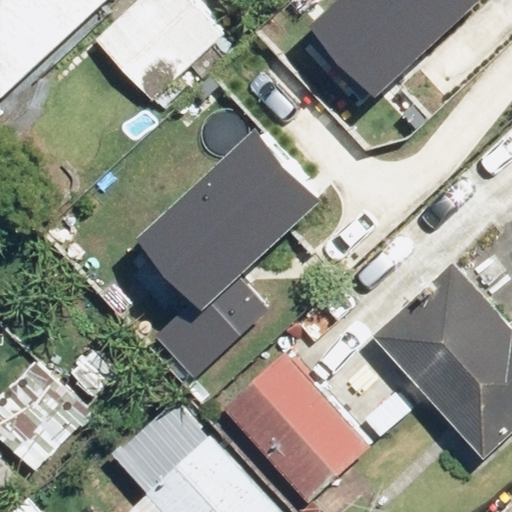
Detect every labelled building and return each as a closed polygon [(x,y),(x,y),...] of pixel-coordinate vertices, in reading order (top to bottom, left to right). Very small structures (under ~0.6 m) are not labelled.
[(0,0),(0,92),(106,0),(0,0)] [(236,44),(197,0),(153,0),(107,40),(165,106),(236,44)] [(336,21),(314,43),(362,92),(383,71),(393,82),(477,0),(333,0),(324,9),(336,21)] [(209,282),(163,326),(192,356),(268,283),(251,266),(336,185),(265,111),(150,221),(209,282)] [(0,214),(11,206),(0,191),(0,214)] [(511,212),(382,329),(498,457),(511,444),(511,212)] [(300,349),(237,396),(311,496),(374,450),(300,349)] [(275,511),(219,444),(161,492),(177,511),(275,511)]
